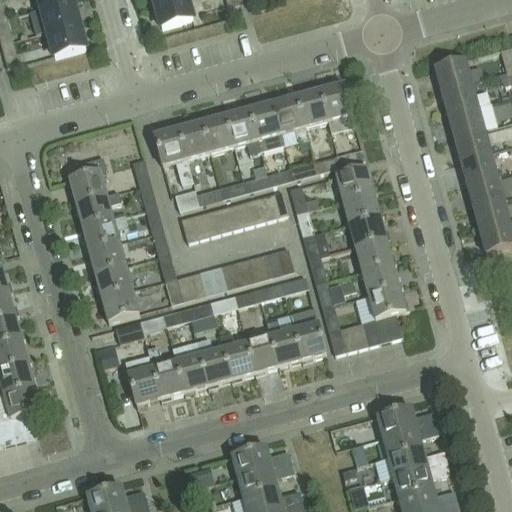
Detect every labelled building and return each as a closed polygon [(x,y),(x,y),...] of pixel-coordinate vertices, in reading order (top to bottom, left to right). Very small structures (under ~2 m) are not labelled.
[(72,5),(70,0),(37,0),(41,13),(72,5)] [(193,24),(186,0),(182,0),(155,8),(162,33),(193,24)] [(240,9),(237,0),(226,0),(225,0),(228,12),(240,9)] [(29,3),(15,8),(20,22),(33,17),(29,3)] [(79,28),(72,5),(41,13),(48,37),(79,28)] [(0,38),(10,36),(7,24),(0,25),(0,38)] [(86,54),(79,28),(48,37),(55,62),(86,54)] [(16,59),(13,47),(1,50),(4,62),(16,59)] [(511,77),(511,58),(510,53),(499,56),(506,80),(511,77)] [(471,89),(465,65),(435,73),(441,97),(471,89)] [(356,132),(344,89),(320,96),(328,127),(331,138),(356,132)] [(477,112),(471,89),(441,97),(447,120),(477,112)] [(328,127),(320,96),(296,103),(304,134),(328,127)] [(307,145),(304,134),(296,103),(272,109),(281,140),(293,136),(296,148),(307,145)] [(284,151),(281,140),(272,109),(249,116),(260,158),(284,151)] [(484,135),(478,113),(477,112),(447,120),(454,144),(484,135)] [(260,158),(249,116),(225,122),(233,153),(246,149),(250,161),(260,158)] [(233,153),(225,122),(202,128),(210,159),(233,153)] [(210,159),(202,128),(178,135),(186,165),(210,159)] [(186,165),(178,135),(154,141),(162,172),(176,168),(182,190),(192,187),(186,165)] [(490,158),(484,136),(484,135),(454,144),(460,167),(490,158)] [(364,166),(361,155),(337,162),(340,172),(364,166)] [(496,182),(490,158),(460,167),(466,190),(496,182)] [(317,179),(340,172),(337,162),(314,168),(317,179)] [(107,201),(101,177),(106,176),(103,164),(73,172),(73,173),(79,171),(82,182),(69,186),(76,210),(107,201)] [(150,189),(143,166),(132,169),(138,192),(150,189)] [(293,185),(317,179),(314,168),(290,174),(293,185)] [(293,185),(290,174),(266,181),(269,191),(293,185)] [(373,199),(367,174),(336,183),(342,207),(373,199)] [(269,191),(266,181),(243,187),(246,198),(269,191)] [(503,204),(496,182),(466,190),(473,213),(503,204)] [(246,198),(243,187),(220,193),(223,204),(246,198)] [(156,213),(150,189),(138,192),(145,216),(156,213)] [(308,217),(301,192),(290,195),(297,220),(308,217)] [(223,204),(220,193),(196,200),(199,211),(223,204)] [(199,211),(196,200),(194,195),(175,201),(179,216),(199,211)] [(282,197),(270,200),(277,223),(288,220),(282,197)] [(122,209),(119,198),(107,201),(76,210),(82,233),(114,225),(110,212),(122,209)] [(380,222),(373,199),(342,207),(349,230),(380,222)] [(277,223),(270,200),(259,203),(265,226),(277,223)] [(265,226),(259,203),(248,206),(254,229),(265,226)] [(509,228),(503,205),(503,204),(473,213),(479,236),(509,228)] [(254,229),(248,206),(236,209),(243,232),(254,229)] [(243,232),(236,209),(225,212),(231,235),(243,232)] [(231,235),(225,212),(214,216),(220,238),(231,235)] [(163,236),(156,213),(145,216),(151,239),(163,236)] [(220,238),(214,216),(202,219),(208,241),(220,238)] [(314,240),(308,217),(297,220),(303,244),(314,240)] [(208,241),(202,219),(191,222),(197,244),(208,241)] [(128,233),(125,222),(114,225),(82,233),(88,256),(120,248),(117,236),(128,233)] [(197,244),(191,222),(179,225),(186,247),(197,244)] [(386,247),(380,222),(349,230),(355,255),(386,247)] [(511,253),(511,239),(509,229),(509,228),(479,236),(486,260),(511,253)] [(169,260),(163,236),(151,239),(158,264),(169,260)] [(321,264),(314,240),(303,244),(310,267),(321,264)] [(393,270),(386,247),(355,255),(362,278),(393,270)] [(126,271),(120,248),(88,256),(95,280),(126,271)] [(287,254),(276,257),(282,280),(294,277),(287,254)] [(282,280),(276,257),(265,260),(271,283),(282,280)] [(176,284),(169,260),(158,264),(165,287),(176,284)] [(271,283),(265,260),(254,263),(260,286),(271,283)] [(260,286),(254,263),(243,266),(249,290),(260,286)] [(327,288),(321,264),(310,267),(316,292),(327,288)] [(249,290),(243,266),(231,269),(238,293),(249,290)] [(238,293),(231,269),(220,272),(227,296),(238,293)] [(399,294),(393,270),(362,278),(368,302),(399,294)] [(133,295),(126,271),(95,280),(101,304),(133,295)] [(227,296),(220,272),(209,275),(215,299),(227,296)] [(0,300),(9,298),(3,274),(0,274),(0,300)] [(215,299),(209,275),(198,278),(204,302),(215,299)] [(204,302),(198,278),(187,281),(193,305),(204,302)] [(193,305),(187,281),(176,284),(182,308),(193,305)] [(284,300),(308,293),(305,283),(281,289),(284,300)] [(182,308),(176,284),(165,287),(171,311),(182,308)] [(333,311),(327,288),(316,292),(322,314),(333,311)] [(261,306),(284,300),(281,289),(257,295),(261,306)] [(406,318),(399,294),(368,302),(375,326),(385,323),(396,320),(406,318)] [(139,319),(133,295),(101,304),(108,328),(139,319)] [(237,312),(261,306),(257,295),(234,302),(237,312)] [(0,325),(16,321),(9,298),(0,300),(0,325)] [(237,312),(234,302),(211,308),(214,319),(237,312)] [(191,325),(214,319),(211,308),(188,314),(191,325)] [(340,335),(334,312),(333,311),(322,314),(328,339),(340,335)] [(166,332),(190,325),(191,325),(188,314),(163,321),(166,332)] [(326,360),(314,316),(290,322),(293,335),(301,366),(326,360)] [(402,343),(396,320),(385,323),(391,346),(402,343)] [(0,351),(22,345),(16,321),(0,325),(0,351)] [(166,332),(163,321),(140,327),(143,338),(166,332)] [(391,346),(385,323),(375,326),(373,326),(380,349),(391,346)] [(280,339),(277,326),(266,329),(270,341),(278,373),(301,366),(293,335),(280,339)] [(380,349),(373,326),(362,329),(368,352),(380,349)] [(145,346),(143,338),(140,327),(115,334),(120,353),(145,346)] [(368,352),(362,329),(351,332),(357,355),(368,352)] [(357,355),(351,332),(340,335),(346,358),(357,355)] [(346,358),(340,335),(328,339),(335,361),(346,358)] [(254,379),(246,348),(234,351),(230,339),(219,342),(223,354),(231,385),(254,379)] [(278,373),(270,341),(246,348),(254,379),(278,373)] [(0,376),(29,369),(22,345),(0,351),(0,376)] [(231,385),(223,354),(211,357),(208,345),(195,348),(207,392),(231,385)] [(207,392),(195,348),(172,354),(175,367),(183,398),(207,392)] [(183,398),(175,367),(162,371),(157,353),(147,356),(148,362),(159,405),(183,398)] [(159,405),(148,362),(124,368),(136,411),(159,405)] [(95,367),(98,384),(115,381),(112,364),(95,367)] [(35,391),(29,369),(0,376),(0,385),(4,400),(35,391)] [(42,416),(35,391),(4,400),(8,414),(0,416),(0,427),(9,425),(21,422),(32,419),(42,416)] [(436,429),(433,418),(414,423),(412,414),(377,423),(383,444),(436,429)] [(38,442),(32,419),(21,422),(27,445),(38,442)] [(27,445),(21,422),(9,425),(15,447),(15,448),(27,445)] [(15,447),(9,425),(0,427),(0,435),(4,451),(15,448),(15,447)] [(439,440),(436,429),(383,444),(388,464),(423,454),(420,445),(439,440)] [(291,468),(288,457),(269,462),(267,453),(232,462),(237,483),(291,468)] [(447,469),(444,458),(425,463),(423,454),(388,464),(393,484),(447,469)] [(294,479),(291,468),(237,483),(243,503),(278,494),(275,484),(294,479)] [(450,480),(447,469),(393,484),(399,503),(433,494),(431,485),(450,480)] [(132,511),(146,508),(143,497),(125,502),(122,493),(87,502),(89,511),(132,511)] [(286,511),(302,508),(299,497),(280,502),(278,494),(243,503),(245,511),(286,511)] [(442,511),(457,508),(454,497),(435,502),(433,494),(399,503),(400,511),(442,511)] [(393,511),(391,495),(370,498),(372,511),(393,511)]
